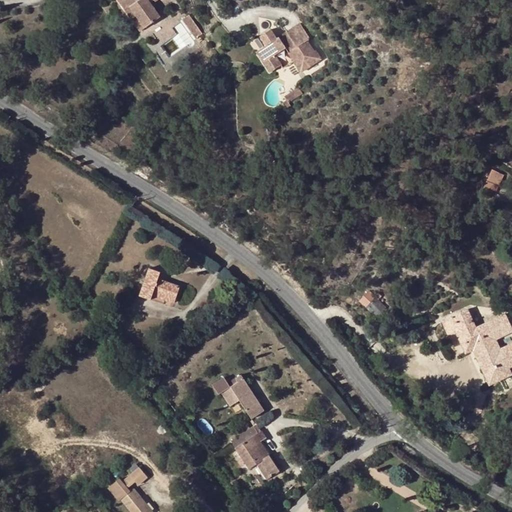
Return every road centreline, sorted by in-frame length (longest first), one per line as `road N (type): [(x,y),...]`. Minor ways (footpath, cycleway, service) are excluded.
road 1 (tertiary): [(0,98),(235,244),(400,423)]
road 2 (unknown): [(321,329),(348,320),(397,352),(463,368)]
road 3 (residential): [(400,423),(363,441),(292,511)]
road 4 (tertiary): [(400,423),(437,456),(511,495)]
